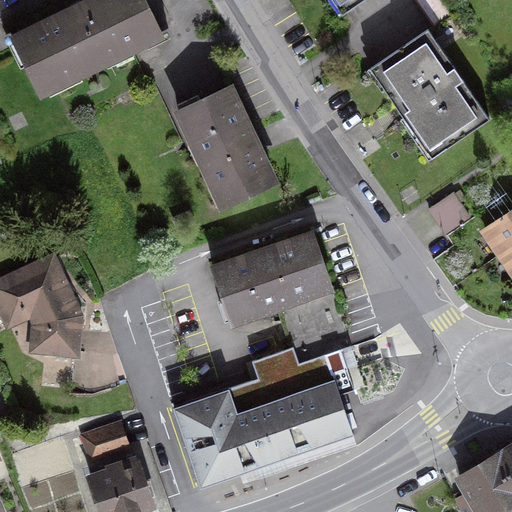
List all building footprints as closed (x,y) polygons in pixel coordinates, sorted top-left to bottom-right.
[(144,0),(103,0),(14,42),(38,93),(162,36),(144,0)] [(371,0),(327,0),(341,20),(371,0)] [(486,123),(427,35),(371,72),(431,161),(486,123)] [(277,187),(230,89),(178,113),(225,211),(277,187)] [(511,215),(484,235),(497,255),(511,244),(511,215)] [(332,288),(318,240),(215,270),(229,318),(332,288)] [(511,244),(497,255),(511,276),(511,244)] [(53,264),(0,287),(0,302),(13,329),(33,322),(32,352),(75,355),(78,309),(53,264)] [(256,379),(177,406),(206,489),(277,464),(355,437),(326,354),(256,379)] [(43,357),(40,387),(72,390),(75,360),(43,357)] [(120,423),(127,439),(144,433),(137,417),(120,423)] [(127,439),(120,423),(80,439),(90,465),(131,449),(127,439)] [(511,445),(459,476),(468,492),(478,511),(492,511),(511,500),(511,445)] [(139,458),(87,477),(99,511),(151,511),(158,510),(139,458)] [(478,511),(468,492),(454,500),(461,511),(478,511)]
